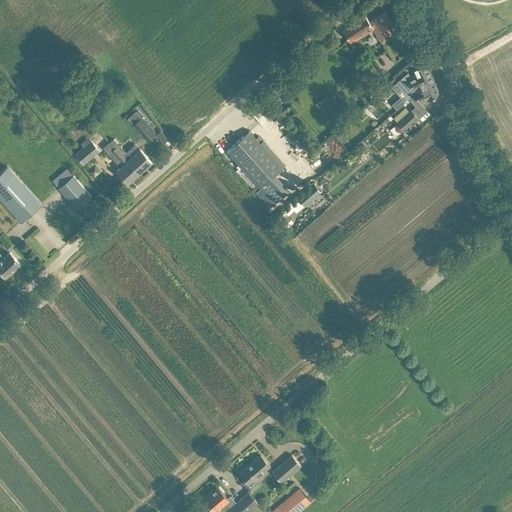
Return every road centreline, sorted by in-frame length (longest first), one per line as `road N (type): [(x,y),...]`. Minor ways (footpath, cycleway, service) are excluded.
road 1 (unclassified): [(161,511),(511,217)]
road 2 (unclassified): [(16,299),(349,0)]
road 3 (unclassified): [(511,200),(417,0)]
